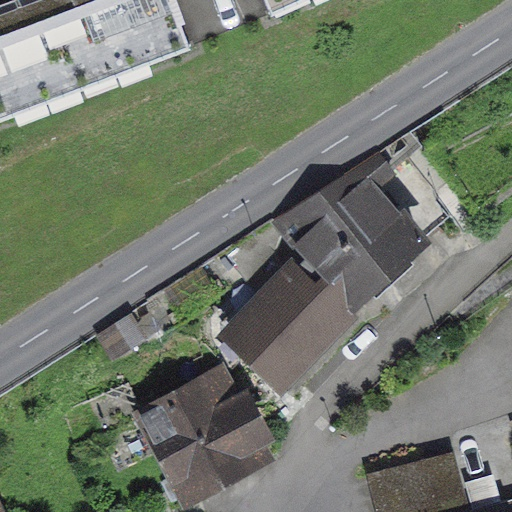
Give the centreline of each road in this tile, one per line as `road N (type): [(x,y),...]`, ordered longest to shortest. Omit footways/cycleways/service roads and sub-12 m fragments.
road 1 (tertiary): [(511,27),(0,351)]
road 2 (residential): [(313,511),(304,468),(323,430),(412,325),(511,245)]
